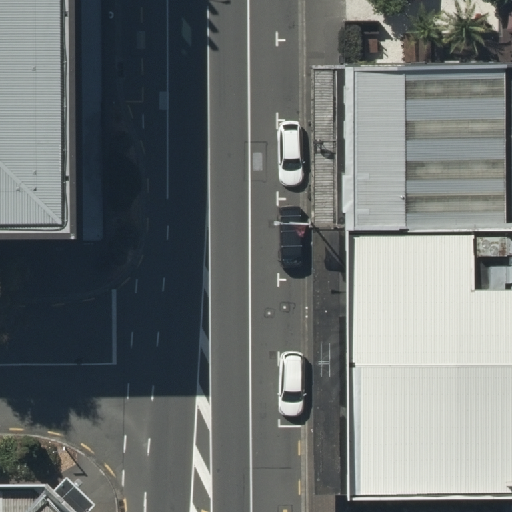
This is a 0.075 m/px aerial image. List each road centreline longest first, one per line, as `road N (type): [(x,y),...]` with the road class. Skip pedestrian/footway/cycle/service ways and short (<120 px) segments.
road 1 (secondary): [(210,0),(212,364)]
road 2 (unclassified): [(0,365),(212,364)]
road 3 (secondary): [(212,364),(213,511)]
